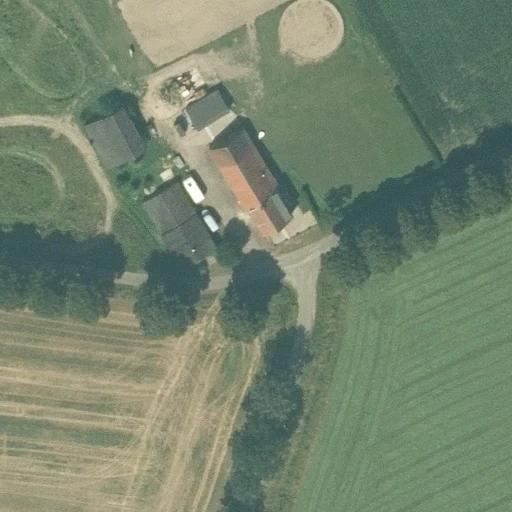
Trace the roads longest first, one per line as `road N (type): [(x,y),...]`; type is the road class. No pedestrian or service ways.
road 1 (unclassified): [(314,250),(284,264),(182,283),(0,260)]
road 2 (unclassified): [(247,511),(307,322),(314,250)]
road 3 (unclassified): [(314,250),(511,149)]
